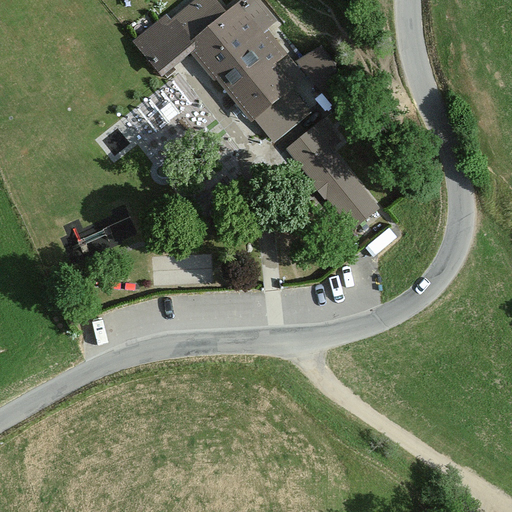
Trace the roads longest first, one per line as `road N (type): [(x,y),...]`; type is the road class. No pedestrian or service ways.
road 1 (unclassified): [(407,0),(416,78),(461,200),(448,258),(432,284),(374,324),(132,354),(0,424)]
road 2 (track): [(288,337),(321,377),(511,509)]
